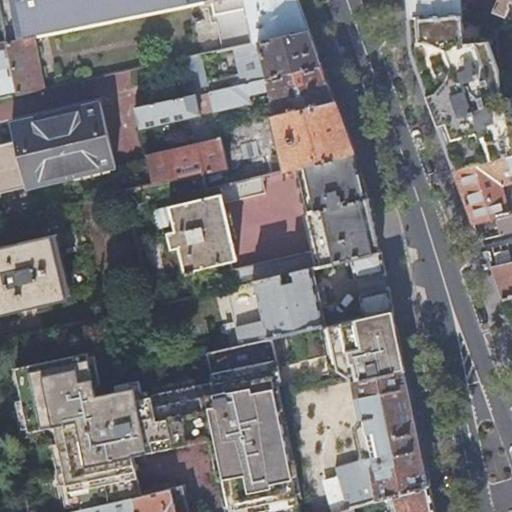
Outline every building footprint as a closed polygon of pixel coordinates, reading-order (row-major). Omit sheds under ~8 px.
[(0,0),(0,17),(5,43),(33,38),(212,2),(219,0),(0,0)] [(297,0),(219,0),(212,2),(222,50),(253,43),(308,32),(300,8),(297,0)] [(406,0),(408,17),(461,12),(459,0),(406,0)] [(472,0),(470,11),(492,9),(496,0),(472,0)] [(511,0),(496,0),(492,9),(504,15),(507,8),(505,4),(507,0),(509,0),(511,1),(511,0)] [(470,11),(461,12),(463,34),(464,42),(486,40),(485,36),(488,36),(488,35),(495,35),(492,9),(470,11)] [(511,114),(509,99),(501,100),(498,73),(486,40),(464,42),(463,34),(461,12),(408,17),(411,48),(411,53),(418,72),(434,114),(439,129),(444,142),(454,171),(511,156),(511,114)] [(256,74),(257,81),(321,67),(315,50),(308,32),(253,43),(257,61),(262,60),(264,71),(256,74)] [(33,38),(5,43),(16,94),(43,88),(33,38)] [(0,97),(16,94),(5,43),(0,44),(0,97)] [(257,81),(135,108),(140,129),(201,115),(201,113),(212,111),(212,112),(249,104),(248,96),(269,92),(275,117),(334,104),(327,84),(321,67),(257,81)] [(13,136),(103,116),(99,101),(10,121),(13,136)] [(334,104),(275,117),(271,118),(283,171),(298,168),(352,156),(353,155),(343,128),(334,104)] [(0,189),(25,184),(26,185),(114,165),(103,116),(13,136),(14,140),(0,142),(0,189)] [(219,137),(145,154),(152,184),(177,179),(176,173),(185,171),(185,166),(193,165),(194,169),(200,167),(201,173),(226,167),(219,137)] [(229,270),(232,287),(254,282),(312,269),(350,260),(380,253),(376,217),(370,202),(364,203),(352,156),(298,168),(309,212),(305,213),(314,251),(229,270)] [(511,156),(454,171),(466,203),(473,223),(507,214),(499,183),(511,179),(511,156)] [(221,186),(218,186),(219,195),(167,207),(172,232),(167,233),(171,250),(176,249),(182,273),(184,273),(184,276),(193,274),(192,271),(236,261),(223,203),(263,194),(260,177),(221,186)] [(507,214),(511,212),(511,179),(499,183),(507,214)] [(511,212),(507,214),(473,223),(479,240),(511,231),(511,243),(483,251),(489,267),(511,261),(511,212)] [(50,235),(0,246),(0,315),(66,300),(50,235)] [(380,253),(350,260),(355,282),(385,275),(380,253)] [(511,261),(489,267),(498,291),(501,299),(511,296),(511,261)] [(312,269),(254,282),(267,339),(271,338),(320,327),(324,326),(312,269)] [(385,275),(355,282),(358,296),(388,290),(387,283),(385,275)] [(388,290),(358,296),(363,317),(392,311),(388,290)] [(511,296),(501,299),(511,329),(511,296)] [(330,371),(349,382),(351,383),(352,383),(405,371),(399,342),(392,311),(363,317),(359,318),(324,326),(320,327),(330,371)] [(267,339),(244,344),(258,403),(276,399),(274,389),(273,383),(280,382),(271,338),(267,339)] [(244,344),(207,353),(213,380),(196,384),(156,393),(152,394),(152,396),(149,396),(138,399),(135,387),(119,391),(97,396),(95,385),(94,379),(21,395),(23,402),(29,430),(29,434),(56,429),(59,446),(72,509),(72,511),(77,511),(142,498),(134,458),(212,442),(220,482),(226,481),(231,511),(301,511),(299,500),(276,399),(258,403),(244,344)] [(16,369),(21,395),(94,379),(89,357),(89,353),(16,369)] [(94,379),(100,377),(95,355),(89,357),(94,379)] [(336,469),(344,510),(351,508),(390,496),(429,485),(417,429),(407,382),(405,371),(352,383),(359,415),(354,423),(363,463),(336,469)] [(156,393),(196,384),(195,377),(154,386),(156,393)] [(134,381),(135,387),(138,399),(149,396),(148,391),(143,392),(140,380),(134,381)] [(117,385),(119,391),(135,387),(134,381),(117,385)] [(276,399),(299,500),(307,499),(282,387),(274,389),(276,399)] [(29,430),(23,402),(18,403),(23,431),(29,430)] [(66,510),(72,509),(59,446),(53,447),(66,510)] [(231,511),(226,481),(220,482),(226,511),(231,511)] [(434,511),(429,485),(390,496),(392,511),(434,511)] [(77,511),(174,511),(168,492),(142,498),(77,511)]
